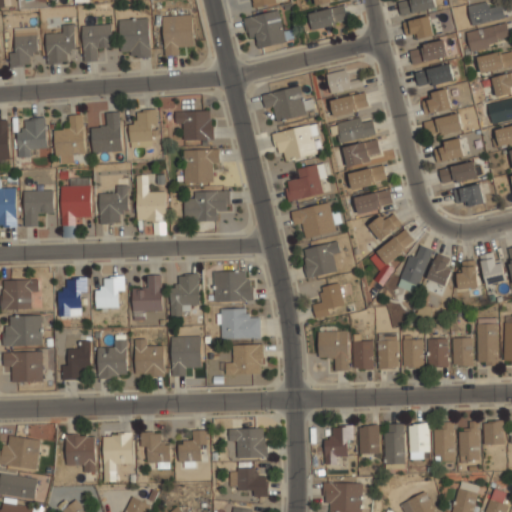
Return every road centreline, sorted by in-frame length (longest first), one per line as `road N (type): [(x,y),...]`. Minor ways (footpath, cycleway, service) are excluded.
road 1 (residential): [(210,0),(287,306),(299,511)]
road 2 (residential): [(471,393),(0,408)]
road 3 (residential): [(381,38),(230,76),(0,93)]
road 4 (residential): [(0,249),(265,239)]
road 5 (residential): [(371,0),(422,200),(442,223)]
